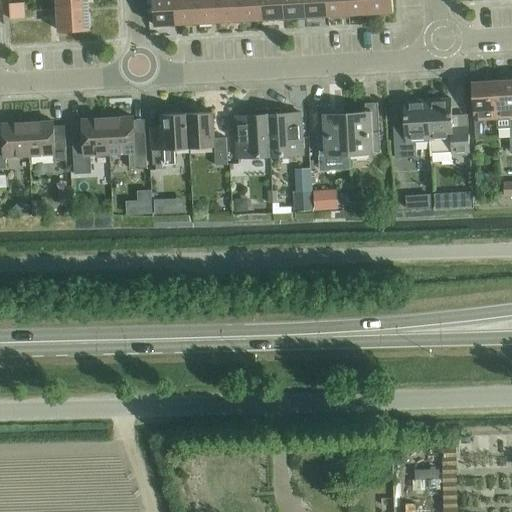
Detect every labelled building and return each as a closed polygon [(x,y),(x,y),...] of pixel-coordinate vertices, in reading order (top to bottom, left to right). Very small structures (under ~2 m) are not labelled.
[(89,8),(88,0),(57,0),(58,9),(89,8)] [(153,0),(153,2),(155,26),(177,25),(175,0),(153,0)] [(197,0),(175,0),(177,25),(199,23),(197,0)] [(218,0),(197,0),(199,23),(220,22),(218,0)] [(240,0),(218,0),(220,22),(242,21),(240,0)] [(262,0),(240,0),(242,21),(263,20),(262,0)] [(283,0),(262,0),(263,20),(285,19),(283,0)] [(283,0),(285,19),(306,17),(305,0),(283,0)] [(326,0),(305,0),(306,17),(328,16),(326,0)] [(348,0),(326,0),(328,16),(349,15),(348,0)] [(348,0),(349,15),(371,14),(370,0),(348,0)] [(392,0),(370,0),(371,14),(393,12),(392,0)] [(24,3),(10,4),(10,11),(25,11),(24,3)] [(90,30),(89,8),(58,9),(59,31),(57,31),(57,34),(56,34),(57,41),(70,40),(69,31),(90,30)] [(25,18),(25,11),(10,11),(10,19),(25,18)] [(34,30),(11,32),(12,44),(43,43),(43,41),(42,30),(34,30)] [(511,79),(495,81),(494,81),(497,118),(498,129),(510,128),(511,136),(511,79)] [(484,119),(497,118),(494,81),(472,82),(476,139),(485,138),(484,119)] [(448,98),(428,100),(430,141),(429,141),(430,153),(451,152),(452,155),(470,154),(468,127),(453,127),(451,98),(448,98)] [(416,141),(429,141),(430,141),(428,100),(404,101),(406,130),(394,131),(396,158),(417,157),(416,141)] [(350,154),(381,152),(378,102),(365,103),(366,115),(348,116),(350,154)] [(320,155),(350,154),(348,116),(330,117),(330,105),(317,106),(320,155)] [(270,156),(304,154),(301,113),(295,113),(280,114),(280,108),(268,109),(270,156)] [(237,158),(270,156),(268,109),(256,109),(256,115),(235,117),(237,158)] [(188,113),(190,148),(215,147),(216,165),(228,165),(227,138),(215,138),(213,112),(188,113)] [(164,141),(152,142),(154,165),(171,164),(176,164),(175,149),(190,148),(188,113),(163,115),(163,127),(164,141)] [(108,118),(110,154),(129,153),(130,169),(147,168),(145,133),(134,133),(133,117),(108,118)] [(110,154),(108,118),(83,120),(84,136),(73,137),(74,161),(87,160),(86,155),(110,154)] [(28,123),(30,156),(54,155),(55,162),(67,161),(65,126),(54,126),(54,121),(28,123)] [(30,156),(28,123),(3,124),(3,128),(0,128),(0,169),(7,169),(6,158),(30,156)] [(337,189),(315,190),(316,209),(338,208),(337,189)] [(70,191),(58,191),(58,205),(71,205),(70,191)] [(276,191),(267,192),(268,204),(277,203),(276,191)] [(314,209),(313,191),(294,192),(295,210),(314,209)] [(153,201),(127,203),(128,216),(154,214),(153,201)] [(162,201),(154,201),(154,214),(162,214),(162,201)] [(245,201),(233,201),(233,215),(245,215),(245,201)] [(16,204),(11,210),(21,218),(29,208),(23,204),(16,204)] [(431,469),(415,469),(415,478),(440,478),(440,469),(436,469),(436,466),(431,466),(431,469)]
